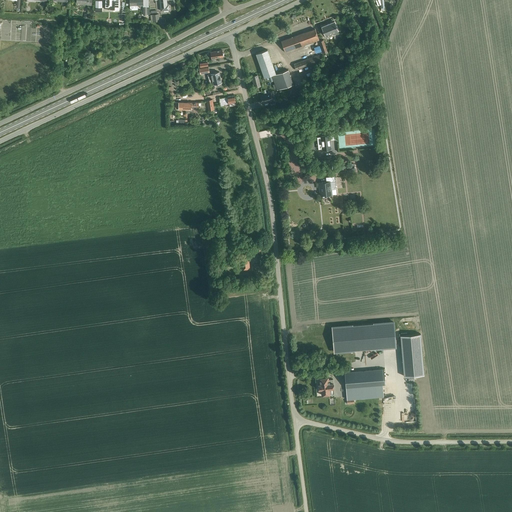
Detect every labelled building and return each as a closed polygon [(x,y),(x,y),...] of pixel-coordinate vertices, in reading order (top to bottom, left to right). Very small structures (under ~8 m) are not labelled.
[(104,0),(104,8),(114,8),(114,10),(119,10),(119,0),(104,0)] [(169,4),(167,5),(166,0),(159,0),(161,11),(169,10),(169,4)] [(322,26),(325,36),(337,31),(334,22),(322,26)] [(281,41),(285,52),(319,40),(315,29),(281,41)] [(319,41),(323,53),(327,52),(323,40),(319,41)] [(256,53),(264,77),(276,73),(267,49),(256,53)] [(212,62),(215,61),(215,58),(223,57),(222,50),(210,52),(211,59),(212,59),(212,62)] [(294,64),(296,70),(324,60),(322,54),(294,64)] [(271,75),(276,89),(293,84),(287,69),(271,75)] [(217,87),(222,86),(219,72),(208,74),(210,82),(213,82),(213,84),(216,84),(217,87)] [(293,84),(286,86),(290,98),(299,94),(303,93),(301,88),(295,90),(293,84)] [(270,93),(260,96),(262,103),(269,101),(270,104),(276,102),(275,99),(272,100),(270,93)] [(234,106),(235,106),(235,103),(234,96),(227,97),(219,99),(220,106),(224,106),(224,105),(228,104),(229,107),(234,106)] [(193,110),(198,110),(198,102),(176,102),(176,110),(190,110),(190,111),(193,111),(193,110)] [(359,141),(369,140),(368,128),(358,129),(359,141)] [(346,131),(346,140),(355,140),(355,131),(346,131)] [(330,148),(329,135),(321,136),(323,149),(330,148)] [(330,182),(335,181),(335,176),(326,177),(326,182),(319,182),(321,195),(332,194),(330,182)] [(252,251),(252,253),(262,252),(261,245),(254,245),(254,251),(252,251)] [(239,254),(240,269),(249,268),(249,254),(239,254)] [(223,256),(224,263),(237,262),(236,255),(223,256)] [(332,327),(334,352),(395,347),(393,322),(332,327)] [(424,374),(420,333),(400,335),(404,376),(424,374)] [(353,399),(355,399),(363,398),(383,396),(383,384),(385,384),(384,369),(344,372),(347,399),(353,399)] [(318,385),(318,386),(318,388),(319,388),(319,389),(321,389),(321,395),(330,394),(329,388),(334,388),(333,383),(333,379),(329,379),(328,377),(319,378),(319,384),(318,384),(318,385)]
